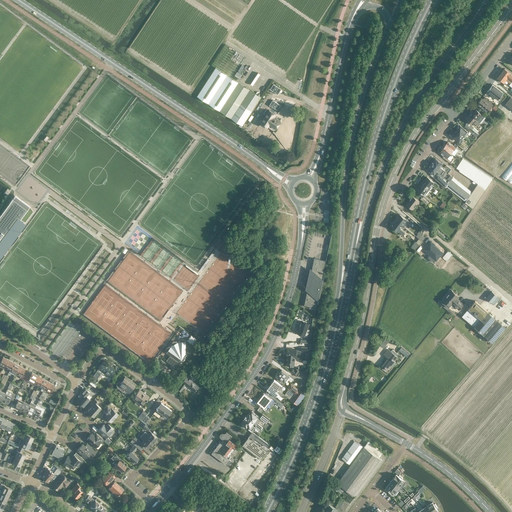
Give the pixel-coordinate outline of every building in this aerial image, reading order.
[(233,76),(245,57),(225,44),(213,63),(233,76)] [(261,97),(215,67),(197,96),(242,125),(261,97)] [(502,71),(501,73),(511,82),(511,81),(511,74),(511,73),(505,68),(504,69),(503,69),(502,70),(502,71)] [(498,77),(497,78),(504,83),(506,80),(510,84),(509,85),(511,87),(511,82),(501,73),(500,75),(499,75),(498,76),(498,77)] [(273,84),(270,89),(278,94),(281,89),(273,84)] [(498,100),(503,93),(493,84),(492,84),(487,92),(497,100),(498,100)] [(478,104),(488,112),(493,105),(484,98),(483,100),(481,99),(478,104)] [(273,100),(269,105),(277,110),(281,105),(273,100)] [(469,114),(479,123),(485,116),(484,115),(476,109),(474,112),(472,110),(469,114)] [(269,125),(275,128),(276,129),(280,122),(274,117),(276,114),(269,110),(260,123),(267,127),(269,125)] [(478,131),(475,128),(473,127),(474,127),(472,125),(472,124),(473,125),(474,123),(478,126),(480,123),(479,123),(469,114),(465,119),(468,121),(466,124),(472,129),(477,132),(478,131)] [(456,131),(464,137),(468,132),(468,131),(460,126),(456,131)] [(471,128),(469,131),(476,137),(478,134),(471,128)] [(511,137),(499,129),(476,159),(508,182),(511,177),(511,137)] [(464,137),(456,131),(452,136),(459,141),(457,144),(461,147),(462,148),(464,146),(459,142),(462,139),(464,137)] [(455,156),(456,156),(459,151),(456,148),(448,142),(444,147),(454,155),(455,156)] [(452,158),(454,155),(444,147),(440,152),(443,155),(442,156),(445,159),(446,159),(451,163),(454,159),(452,158)] [(431,164),(444,174),(446,171),(444,170),(440,167),(442,164),(435,159),(434,158),(432,162),(431,164)] [(456,167),(460,170),(466,161),(463,158),(456,167)] [(466,161),(460,170),(459,171),(486,189),(492,179),(466,161)] [(446,181),(445,181),(443,179),(444,178),(442,176),(444,174),(431,164),(430,165),(430,166),(427,169),(434,174),(437,171),(438,173),(437,175),(435,178),(439,182),(445,187),(446,186),(463,200),(462,201),(465,203),(473,208),(485,189),(477,184),(472,192),(453,177),(447,184),(445,182),(446,181)] [(426,180),(423,185),(430,190),(434,185),(432,184),(434,182),(427,176),(425,179),(426,180)] [(430,190),(423,185),(419,189),(418,188),(416,191),(423,196),(425,194),(426,195),(430,190)] [(406,204),(413,209),(417,203),(419,204),(420,202),(419,201),(412,195),(406,204)] [(13,198),(0,215),(0,245),(20,219),(27,209),(13,198)] [(397,217),(395,220),(402,226),(405,222),(410,226),(412,224),(400,214),(399,215),(398,214),(397,216),(398,217),(397,218),(397,217)] [(20,219),(0,245),(0,256),(26,223),(20,219)] [(392,223),(390,225),(391,225),(391,226),(403,235),(405,233),(400,228),(402,226),(395,220),(393,222),(393,223),(393,224),(392,223)] [(423,234),(419,230),(417,233),(418,234),(416,236),(419,238),(416,242),(419,245),(425,237),(422,235),(423,234)] [(312,268),(312,270),(313,271),(311,273),(313,274),(310,278),(312,280),(309,283),(311,285),(308,288),(309,289),(307,291),(304,306),(316,308),(314,316),(317,304),(319,305),(324,278),(323,277),(324,271),(332,234),(331,234),(326,261),(314,258),(312,268)] [(430,241),(423,249),(433,257),(434,256),(437,258),(442,252),(439,249),(439,248),(437,246),(436,247),(433,245),(434,244),(430,241)] [(442,257),(447,261),(453,254),(448,250),(442,257)] [(451,289),(442,299),(451,306),(452,304),(459,310),(464,304),(457,299),(459,296),(451,289)] [(492,291),(486,298),(491,303),(494,305),(500,299),(497,296),(495,294),(492,291)] [(475,301),(462,316),(479,331),(477,334),(479,336),(481,333),(493,343),(506,327),(488,312),(488,311),(475,301)] [(49,349),(61,357),(84,326),(77,322),(74,326),(68,322),(57,338),(49,349)] [(300,327),(298,334),(306,336),(309,337),(311,330),(308,329),(309,324),(302,322),(302,323),(301,323),(300,326),(300,327)] [(32,326),(29,329),(40,338),(43,335),(32,326)] [(192,336),(188,340),(193,344),(196,339),(192,336)] [(194,349),(186,343),(186,341),(185,341),(185,343),(179,343),(179,341),(178,341),(178,343),(177,342),(178,344),(172,347),(171,345),(171,347),(170,347),(172,348),(168,353),(166,352),(170,355),(166,361),(173,366),(171,368),(177,372),(194,349)] [(287,356),(295,357),(300,357),(300,350),(296,350),(287,349),(287,356)] [(394,361),(398,357),(397,356),(399,354),(392,349),(391,351),(388,349),(384,355),(388,358),(381,366),(386,370),(390,365),(392,366),(396,362),(394,361)] [(0,366),(3,369),(5,367),(9,359),(3,356),(1,359),(0,358),(0,366)] [(294,365),(295,357),(287,356),(286,365),(294,365)] [(5,367),(10,370),(14,362),(9,359),(5,367)] [(104,360),(98,369),(97,370),(90,380),(91,380),(90,383),(95,387),(97,384),(94,382),(101,374),(103,376),(105,374),(109,377),(110,375),(111,376),(115,370),(108,365),(109,364),(104,360)] [(14,375),(15,373),(16,373),(20,365),(14,362),(10,370),(9,372),(14,375)] [(20,365),(16,373),(21,376),(20,378),(23,379),(26,373),(24,371),(25,368),(20,365)] [(279,377),(277,380),(281,383),(283,380),(285,381),(287,378),(291,382),(293,379),(282,370),(280,373),(279,373),(277,374),(277,375),(277,376),(279,377)] [(28,380),(31,381),(30,383),(32,384),(33,382),(37,375),(32,372),(30,375),(28,373),(24,380),(27,381),(28,380)] [(194,392),(198,386),(192,381),(194,378),(189,374),(187,377),(182,383),(183,383),(178,390),(181,392),(186,385),(194,392)] [(37,375),(33,382),(39,386),(43,378),(37,375)] [(123,391),(125,393),(126,391),(129,393),(136,384),(131,380),(130,381),(125,377),(120,383),(119,382),(118,382),(117,382),(117,383),(116,383),(116,384),(116,385),(117,386),(117,387),(123,392),(123,391)] [(40,390),(43,392),(49,381),(43,378),(39,386),(42,387),(40,390)] [(272,382),(271,384),(282,393),(283,391),(279,387),(281,385),(274,380),(273,380),(271,382),(272,382)] [(45,393),(47,390),(50,391),(49,394),(52,395),(55,389),(53,387),(54,384),(49,381),(43,392),(45,393)] [(290,399),(296,404),(292,410),(297,413),(300,405),(298,404),(299,403),(300,404),(302,401),(301,400),(306,394),(298,388),(291,383),(287,388),(289,389),(294,393),(290,399)] [(271,384),(269,387),(268,386),(266,388),(267,389),(268,390),(265,393),(272,398),(274,395),(276,396),(278,398),(280,395),(283,397),(285,395),(282,393),(271,384)] [(85,389),(81,393),(83,395),(77,402),(83,407),(90,399),(87,396),(90,393),(85,389)] [(142,405),(149,396),(139,389),(133,398),(142,405)] [(285,395),(290,399),(294,393),(289,389),(285,395)] [(5,393),(2,401),(5,402),(5,403),(6,403),(7,403),(8,403),(9,401),(11,402),(13,402),(15,397),(14,397),(15,394),(7,390),(5,393)] [(264,408),(271,399),(264,393),(257,402),(264,408)] [(15,397),(13,402),(16,404),(15,407),(15,408),(17,409),(18,408),(20,409),(24,402),(18,399),(20,396),(17,394),(15,397)] [(88,412),(94,417),(101,408),(97,405),(98,403),(95,399),(90,404),(92,406),(88,412)] [(24,402),(20,409),(23,411),(25,412),(26,412),(30,404),(24,402)] [(161,403),(156,410),(166,417),(171,410),(161,403)] [(30,404),(26,412),(27,412),(27,413),(28,414),(29,413),(32,415),(35,407),(30,404)] [(35,407),(32,415),(34,416),(34,417),(36,418),(37,417),(38,417),(39,415),(42,416),(45,409),(42,408),(41,410),(38,408),(39,407),(38,406),(36,405),(35,407)] [(107,419),(111,422),(118,414),(112,409),(111,410),(107,407),(103,411),(107,414),(105,417),(105,418),(106,419),(107,419)] [(249,412),(247,416),(258,424),(260,421),(261,419),(266,423),(269,419),(262,414),(260,417),(252,411),(250,413),(249,412)] [(143,427),(148,431),(151,428),(146,424),(150,418),(146,415),(141,421),(145,424),(143,427)] [(244,420),(241,423),(246,427),(247,426),(250,428),(249,429),(251,431),(255,427),(252,425),(254,423),(256,425),(261,430),(262,429),(263,430),(264,429),(263,428),(258,424),(247,416),(246,416),(245,416),(243,418),(244,419),(243,419),(244,420)] [(4,430),(5,428),(9,421),(3,418),(0,424),(0,426),(2,427),(2,429),(4,430)] [(14,423),(9,421),(5,428),(11,431),(14,423)] [(106,427),(104,425),(100,428),(99,429),(98,430),(98,431),(106,438),(111,432),(110,431),(113,428),(108,424),(106,427)] [(151,432),(149,435),(145,431),(142,434),(152,443),(155,441),(157,439),(156,439),(157,438),(151,432)] [(221,442),(213,453),(221,459),(220,460),(225,464),(226,463),(228,465),(231,461),(229,460),(236,450),(234,448),(236,445),(229,440),(232,436),(227,431),(226,432),(225,433),(224,433),(223,433),(222,433),(221,433),(220,434),(220,435),(220,436),(220,437),(221,438),(223,439),(221,442)] [(255,438),(257,435),(252,432),(248,437),(252,440),(253,440),(255,438)] [(101,443),(104,441),(96,433),(94,436),(92,434),(87,439),(96,447),(100,442),(101,443)] [(21,438),(31,443),(34,437),(26,434),(25,437),(22,436),(21,438)] [(150,445),(152,443),(142,434),(140,437),(144,440),(142,443),(135,436),(134,437),(132,440),(141,448),(144,445),(148,448),(149,447),(149,448),(151,446),(150,445)] [(248,437),(243,444),(247,447),(252,440),(248,437)] [(9,439),(8,442),(18,447),(24,450),(25,447),(28,449),(31,443),(21,438),(18,444),(9,439)] [(142,449),(141,448),(132,440),(129,443),(133,446),(130,451),(126,456),(134,463),(139,458),(133,453),(137,449),(140,452),(142,449)] [(252,440),(247,447),(251,451),(257,443),(253,440),(252,440)] [(355,496),(357,493),(382,460),(364,447),(355,442),(342,458),(351,465),(337,483),(355,496)] [(257,443),(251,451),(256,455),(262,447),(257,443)] [(93,456),(96,452),(87,444),(85,446),(82,444),(77,450),(86,457),(90,453),(93,456)] [(64,449),(56,445),(52,454),(61,459),(64,454),(62,453),(64,449)] [(277,445),(274,449),(279,453),(282,449),(277,445)] [(18,451),(15,457),(23,460),(26,454),(23,453),(24,450),(18,447),(17,450),(18,451)] [(262,447),(256,455),(261,458),(267,451),(262,447)] [(84,460),(76,452),(71,458),(67,456),(63,465),(65,466),(69,467),(68,468),(70,469),(71,467),(73,468),(76,465),(77,466),(78,465),(78,464),(79,463),(80,463),(81,464),(84,460)] [(12,455),(10,461),(13,463),(20,466),(23,460),(15,457),(12,455)] [(111,458),(114,460),(117,463),(114,466),(117,469),(118,468),(121,471),(126,466),(119,461),(120,460),(114,455),(111,458)] [(52,482),(53,480),(58,474),(55,471),(53,473),(48,469),(41,477),(48,482),(50,480),(52,482)] [(105,477),(102,480),(107,485),(108,484),(110,486),(109,488),(112,490),(111,491),(117,496),(118,495),(119,494),(119,493),(123,489),(115,481),(114,483),(111,480),(115,476),(109,471),(104,477),(105,477)] [(69,484),(69,483),(69,481),(67,479),(68,479),(62,474),(61,475),(59,473),(58,474),(53,480),(55,482),(53,486),(58,490),(63,484),(65,487),(66,485),(67,485),(69,484)] [(396,474),(393,479),(402,486),(406,481),(402,478),(403,477),(399,475),(398,476),(396,474)] [(393,479),(389,483),(398,490),(401,486),(402,487),(402,486),(393,479)] [(72,490),(74,492),(72,494),(77,498),(80,495),(81,495),(83,493),(79,490),(82,487),(79,485),(81,483),(79,481),(72,490)] [(398,490),(389,483),(386,488),(393,494),(395,495),(398,490)] [(0,485),(0,487),(3,489),(1,492),(9,496),(12,489),(1,484),(0,485)] [(0,499),(6,502),(9,496),(1,492),(0,491),(0,499)] [(105,510),(107,509),(95,500),(89,495),(86,499),(86,500),(86,501),(89,503),(90,502),(92,504),(90,506),(98,511),(104,511),(106,511),(105,510)] [(328,504),(325,510),(326,510),(325,511),(335,511),(336,511),(335,510),(336,508),(339,510),(342,511),(344,511),(349,503),(340,499),(335,507),(328,504)] [(432,502),(427,505),(432,511),(434,511),(438,510),(437,510),(438,510),(436,508),(437,507),(435,503),(434,504),(432,502)]
